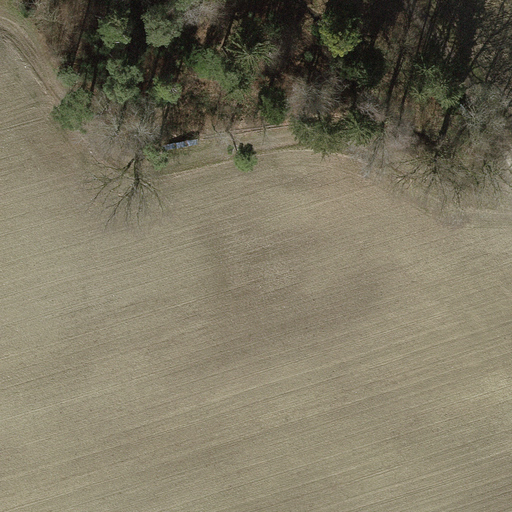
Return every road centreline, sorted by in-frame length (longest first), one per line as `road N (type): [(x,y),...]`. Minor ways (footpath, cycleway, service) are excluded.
road 1 (track): [(0,59),(30,67),(106,134),(180,165),(325,148),(382,158),(441,187),(511,193)]
road 2 (track): [(400,0),(511,169)]
